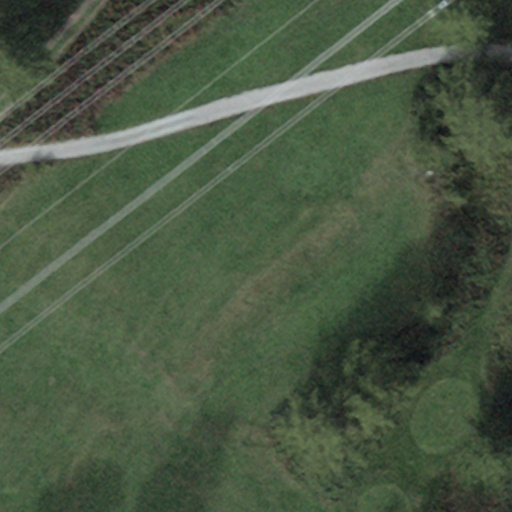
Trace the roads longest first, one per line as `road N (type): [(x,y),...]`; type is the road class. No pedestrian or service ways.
road 1 (track): [(0,160),(163,127),(346,75),(511,49)]
road 2 (track): [(104,0),(0,111)]
